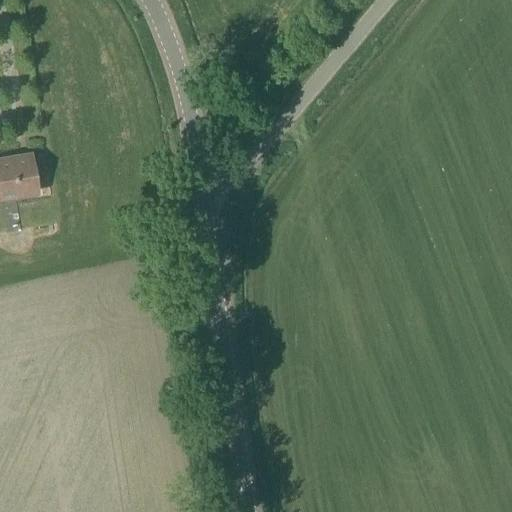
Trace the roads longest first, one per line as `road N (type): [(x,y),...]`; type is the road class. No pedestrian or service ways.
road 1 (tertiary): [(249,511),(201,192)]
road 2 (unclassified): [(201,192),(241,168),(386,0)]
road 3 (tertiary): [(201,192),(195,133),(146,0)]
